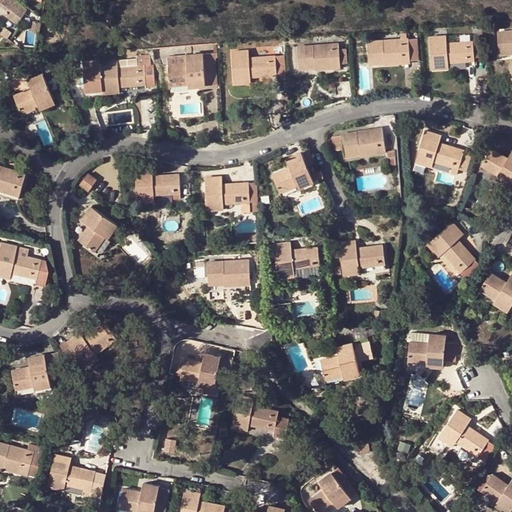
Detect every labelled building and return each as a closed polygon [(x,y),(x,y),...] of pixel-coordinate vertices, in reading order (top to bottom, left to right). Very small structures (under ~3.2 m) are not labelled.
[(12,0),(0,0),(0,3),(9,11),(16,2),(12,0)] [(498,55),(511,54),(511,32),(496,33),(498,55)] [(382,42),(366,43),(368,65),(384,64),(384,61),(409,59),(407,40),(406,34),(399,35),(400,41),(400,43),(382,44),(382,42)] [(445,37),(428,39),(431,70),(442,70),(442,64),(447,64),(473,62),(472,43),(446,45),(445,37)] [(416,40),(407,40),(409,59),(409,62),(417,62),(416,40)] [(312,47),(296,48),(298,71),(314,70),(314,66),(339,64),(338,45),(330,46),(330,48),(312,50),(312,47)] [(231,54),(234,86),(244,85),(244,79),(250,79),(276,77),(274,57),(248,59),(247,52),(231,54)] [(186,67),(168,69),(169,87),(188,85),(188,82),(195,81),(196,88),(205,88),(203,66),(215,65),(214,62),(216,59),(216,55),(185,57),(186,67)] [(116,63),(100,64),(102,96),(113,95),(112,89),(118,89),(145,87),(145,92),(154,91),(152,57),(136,58),(136,68),(117,70),(116,63)] [(283,57),(274,57),(276,77),(284,76),(283,57)] [(102,96),(100,64),(82,66),(84,98),(102,96)] [(203,66),(205,88),(216,87),(215,65),(203,66)] [(33,90),(30,91),(13,99),(20,116),(38,109),(45,105),(47,108),(54,105),(42,76),(29,82),(33,90)] [(359,152),(385,148),(382,134),(381,129),(374,131),(374,133),(357,136),(356,134),(340,136),(340,137),(343,151),(344,158),(360,156),(359,152)] [(385,153),(388,153),(395,152),(392,132),(382,134),(385,148),(385,153)] [(415,163),(426,166),(427,160),(433,162),(452,168),(450,173),(456,175),(458,170),(463,152),(438,144),(441,137),(425,133),(415,163)] [(343,151),(340,137),(331,139),(333,153),(343,151)] [(360,158),(385,153),(385,148),(359,152),(360,156),(360,158)] [(481,166),(497,176),(504,179),(502,183),(510,187),(511,183),(511,157),(510,161),(507,159),(490,150),(481,166)] [(280,194),(297,186),(304,183),(306,186),(314,183),(307,168),(315,165),(308,151),(289,159),(293,168),(290,169),(272,176),(280,194)] [(470,154),(463,152),(458,170),(465,172),(470,154)] [(0,187),(21,193),(26,176),(18,174),(18,176),(0,172),(1,169),(0,169),(0,187)] [(152,171),(135,172),(137,204),(148,203),(148,197),(154,197),(179,195),(178,176),(152,178),(152,171)] [(98,182),(89,176),(79,188),(88,195),(98,182)] [(206,212),(217,211),(217,205),(223,205),(242,204),(243,214),(250,213),(248,184),(222,186),(221,179),(204,180),(206,212)] [(255,184),(248,184),(250,213),(257,213),(255,184)] [(0,187),(0,193),(19,198),(21,193),(0,187)] [(91,208),(83,219),(91,224),(89,227),(78,243),(94,254),(105,238),(109,231),(112,233),(117,226),(91,208)] [(81,222),(89,227),(91,224),(83,219),(81,222)] [(462,272),(475,260),(457,240),(463,235),(451,223),(428,244),(435,252),(439,248),(444,253),(439,257),(434,262),(437,265),(440,263),(454,279),(462,272)] [(339,245),(343,276),(353,275),(353,269),(359,269),(385,265),(382,246),(357,250),(356,243),(339,245)] [(290,244),(274,246),(278,278),(288,277),(287,271),(320,267),(318,248),(291,251),(290,244)] [(16,249),(0,245),(0,277),(2,278),(3,273),(10,274),(36,280),(34,285),(44,287),(47,274),(45,262),(15,255),(16,249)] [(435,252),(439,257),(444,253),(439,248),(435,252)] [(475,260),(462,272),(467,278),(481,266),(475,260)] [(208,286),(225,285),(224,281),(250,280),(249,262),(241,262),(241,264),(223,265),(223,263),(208,264),(208,286)] [(321,273),(320,267),(287,271),(288,277),(321,273)] [(204,268),(195,268),(196,280),(204,280),(204,268)] [(480,290),(496,299),(503,303),(501,307),(509,311),(511,305),(511,279),(509,285),(506,283),(490,273),(480,290)] [(275,277),(269,278),(269,289),(273,288),(275,305),(291,303),(290,290),(289,286),(275,287),(275,277)] [(67,344),(74,355),(86,370),(94,363),(90,359),(95,355),(115,339),(105,325),(85,342),(79,334),(67,344)] [(408,362),(428,363),(428,359),(435,360),(434,367),(444,368),(446,336),(429,335),(429,344),(410,342),(408,362)] [(57,349),(66,362),(74,355),(67,344),(66,345),(65,343),(57,349)] [(342,356),(339,357),(321,361),(325,380),(344,375),(351,373),(352,377),(360,375),(358,363),(374,359),(370,343),(353,347),(353,344),(340,347),(342,356)] [(58,354),(45,357),(50,379),(62,377),(58,354)] [(90,359),(94,363),(99,360),(95,355),(90,359)] [(207,384),(207,388),(215,390),(221,359),(208,356),(206,364),(203,364),(184,360),(180,380),(199,383),(207,384)] [(51,387),(50,379),(45,357),(32,359),(34,368),(31,368),(12,372),(15,391),(34,387),(35,390),(51,387)] [(0,395),(0,406),(10,403),(6,394),(0,395)] [(286,439),(290,421),(278,418),(279,412),(254,407),(255,400),(238,397),(232,428),(243,430),(244,424),(250,425),(275,431),(274,436),(286,439)] [(456,441),(478,456),(489,439),(468,425),(471,419),(457,410),(440,437),(436,434),(428,446),(441,455),(449,443),(451,438),(456,441)] [(488,462),(499,445),(489,439),(478,456),(488,462)] [(10,447),(0,444),(0,467),(4,468),(5,466),(29,472),(27,476),(35,478),(41,456),(27,452),(26,454),(10,450),(10,447)] [(371,444),(362,445),(363,457),(372,456),(371,444)] [(72,460),(56,457),(48,488),(59,490),(60,484),(66,485),(92,491),(96,472),(70,467),(72,460)] [(346,463),(320,483),(325,491),(311,502),(318,511),(327,511),(337,505),(334,502),(340,497),(344,503),(358,492),(344,474),(351,469),(346,463)] [(27,477),(27,476),(29,472),(5,466),(4,468),(4,470),(27,477)] [(364,487),(351,469),(344,474),(358,492),(364,487)] [(505,504),(502,508),(508,511),(510,511),(511,510),(511,485),(511,487),(509,485),(493,474),(491,477),(485,472),(476,485),(498,500),(505,504)] [(145,494),(142,493),(123,490),(120,509),(138,511),(155,511),(160,487),(147,485),(145,494)] [(201,495),(184,492),(180,511),(224,511),(225,507),(200,502),(201,495)] [(339,507),(344,503),(340,497),(334,502),(337,505),(339,507)]
